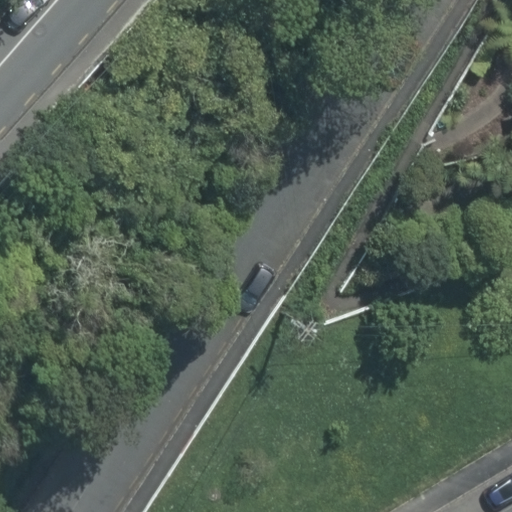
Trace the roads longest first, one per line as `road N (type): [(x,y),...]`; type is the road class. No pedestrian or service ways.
road 1 (residential): [(392,0),(64,511)]
road 2 (residential): [(0,93),(88,0)]
